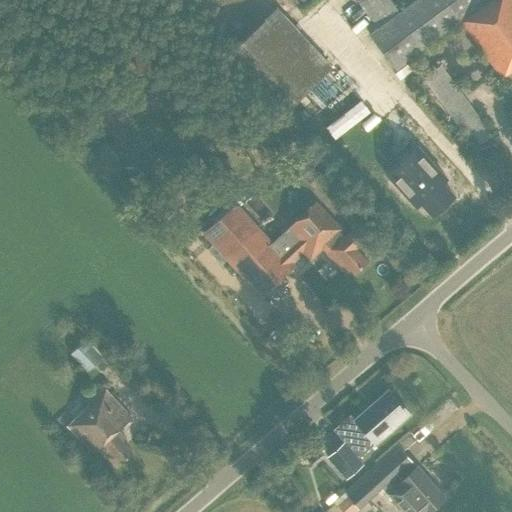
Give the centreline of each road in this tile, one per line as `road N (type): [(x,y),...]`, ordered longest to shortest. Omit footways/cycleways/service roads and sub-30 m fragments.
road 1 (unclassified): [(186,511),(412,320)]
road 2 (unclassified): [(511,431),(412,320)]
road 3 (unclassified): [(412,320),(511,237)]
